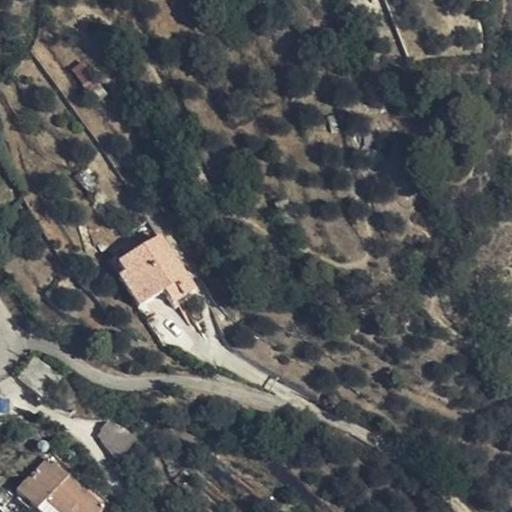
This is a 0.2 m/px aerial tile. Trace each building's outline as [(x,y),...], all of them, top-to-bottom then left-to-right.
[(284,227),(294,223),(285,203),(274,208),(284,227)] [(125,278),(144,307),(163,295),(174,287),(183,300),(195,293),(160,239),(118,268),(125,278)] [(119,282),(139,312),(144,307),(125,278),(119,282)] [(174,287),(163,295),(172,307),(183,300),(174,287)] [(34,357),(18,381),(45,403),(61,377),(34,357)] [(116,465),(132,439),(124,431),(117,426),(109,423),(99,438),(107,450),(116,465)] [(37,449),(37,451),(39,454),(44,455),(47,454),(48,450),(48,446),(45,444),(41,444),(39,445),(37,446),(37,449)] [(102,511),(104,511),(48,461),(17,494),(33,509),(35,511),(102,511)] [(17,494),(3,509),(6,511),(30,511),(33,509),(17,494)]
